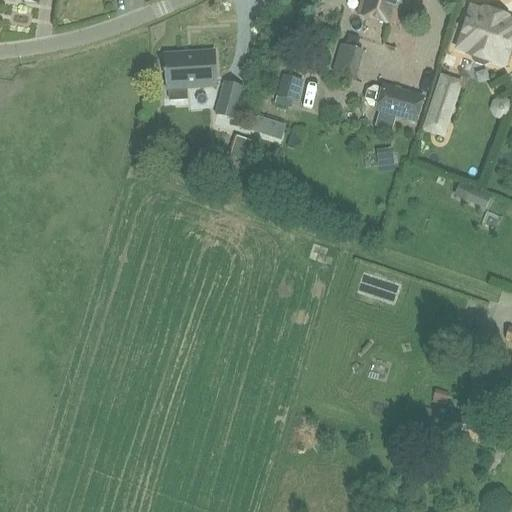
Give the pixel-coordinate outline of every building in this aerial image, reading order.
[(409,0),(360,0),(357,14),(393,24),(399,3),(408,5),(409,0)] [(511,22),(506,20),(507,16),(484,8),(483,12),(472,7),(458,45),(469,49),(468,53),(470,54),(471,58),(473,61),(481,64),(485,63),(488,60),(490,61),(492,57),(503,61),(507,50),(511,51),(511,50),(511,22)] [(346,46),(357,49),(360,39),(349,36),(346,46)] [(354,80),(363,51),(357,49),(346,46),(340,44),(332,73),(354,80)] [(167,89),(168,89),(169,102),(188,101),(187,88),(215,87),(213,52),(165,55),(167,89)] [(297,67),(291,94),(305,98),(312,71),(297,67)] [(442,79),(429,118),(446,125),(459,84),(442,79)] [(236,121),(245,88),(223,82),(214,115),(236,121)] [(416,124),(424,97),(381,85),(374,112),(416,124)] [(252,131),(281,140),(287,122),(257,113),(252,131)] [(251,141),(225,134),(220,155),(245,162),(251,141)] [(490,197),(458,184),(454,196),(485,209),(490,197)] [(433,398),(446,403),(449,394),(436,390),(433,398)] [(505,428),(461,413),(455,434),(498,448),(505,428)]
